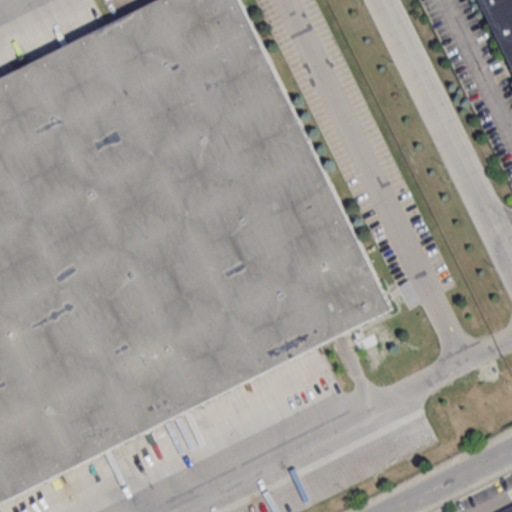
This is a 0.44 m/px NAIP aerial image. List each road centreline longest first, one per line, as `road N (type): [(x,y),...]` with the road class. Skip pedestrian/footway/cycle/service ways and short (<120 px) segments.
road 1 (residential): [(382,0),(511,264)]
road 2 (residential): [(381,511),(511,449)]
